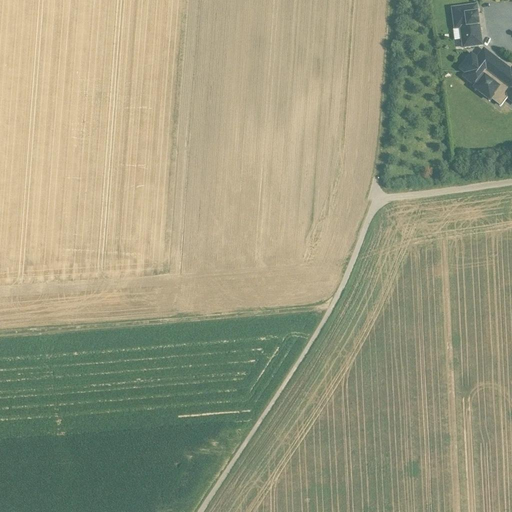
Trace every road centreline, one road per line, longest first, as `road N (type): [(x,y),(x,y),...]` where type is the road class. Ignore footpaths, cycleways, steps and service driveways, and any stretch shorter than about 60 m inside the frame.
road 1 (track): [(0,341),(329,317)]
road 2 (track): [(211,511),(329,317)]
road 3 (track): [(374,211),(394,0)]
road 4 (track): [(374,211),(511,194)]
